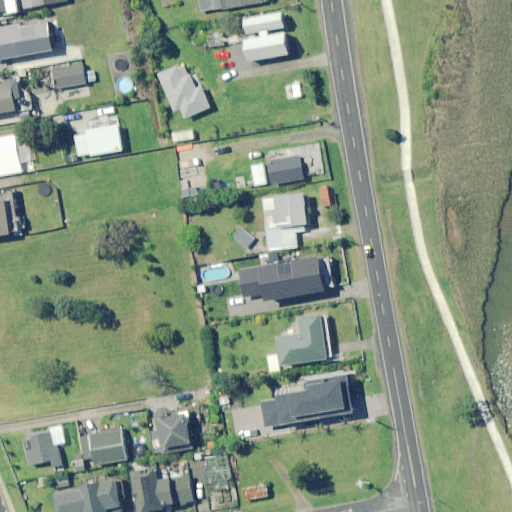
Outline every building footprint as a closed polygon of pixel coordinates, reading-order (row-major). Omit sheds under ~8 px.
[(0,0),(0,13),(20,11),(18,0),(0,0)] [(268,3),(267,0),(201,0),(203,12),(268,3)] [(245,32),(249,56),(292,49),(284,4),(245,11),(248,31),(245,32)] [(214,36),(195,30),(193,38),(212,44),(214,36)] [(17,47),(15,34),(0,37),(0,66),(27,61),(24,45),(17,47)] [(199,88),(188,62),(160,75),(176,112),(183,109),(187,119),(213,108),(203,86),(199,88)] [(88,84),(85,65),(55,70),(58,89),(88,84)] [(298,92),(296,78),(281,80),(283,93),(298,92)] [(23,98),(20,79),(0,82),(0,114),(19,111),(17,99),(23,98)] [(127,150),(122,124),(89,130),(90,134),(77,137),(80,159),(127,150)] [(23,172),(18,135),(0,137),(0,188),(15,186),(13,174),(23,172)] [(201,180),(196,148),(182,150),(187,182),(201,180)] [(269,157),(273,182),(306,176),(301,151),(269,157)] [(330,185),(321,186),(324,207),(334,206),(330,185)] [(307,191),(264,198),(272,252),(298,248),(296,233),(309,231),(307,215),(310,214),(307,191)] [(0,236),(13,234),(7,199),(0,200),(0,236)] [(54,218),(38,220),(39,230),(56,228),(54,218)] [(257,241),(242,229),(233,239),(248,252),(257,241)] [(265,299),(324,289),(323,280),(329,279),(323,247),(235,263),(240,292),(263,288),(265,299)] [(327,354),(321,310),(301,313),(304,329),(279,333),(283,360),(327,354)] [(355,408),(349,369),(310,375),(312,385),(280,390),(280,394),(263,397),(267,422),(352,408),(355,408)] [(195,444),(188,406),(157,411),(163,450),(195,444)] [(129,460),(123,426),(81,432),(86,459),(96,457),(97,465),(129,460)] [(26,437),(33,463),(53,458),(55,464),(63,462),(55,430),(26,437)] [(85,472),(83,459),(72,461),(74,473),(85,472)] [(174,478),(172,467),(133,472),(138,511),(150,511),(167,510),(166,506),(197,502),(194,476),(174,478)] [(71,487),(69,476),(52,478),(54,489),(71,487)] [(108,511),(108,509),(123,506),(119,481),(82,487),(59,491),(62,511),(108,511)] [(271,497),(268,484),(243,489),(245,501),(271,497)]
